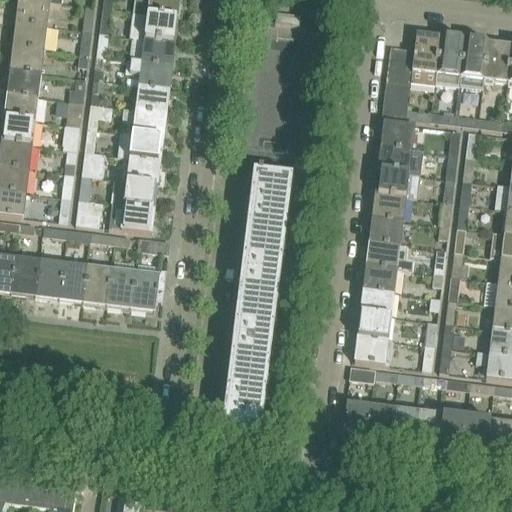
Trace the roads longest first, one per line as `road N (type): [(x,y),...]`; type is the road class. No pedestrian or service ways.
road 1 (residential): [(307,491),(372,5)]
road 2 (residential): [(168,474),(224,0)]
road 3 (residential): [(511,20),(372,5)]
